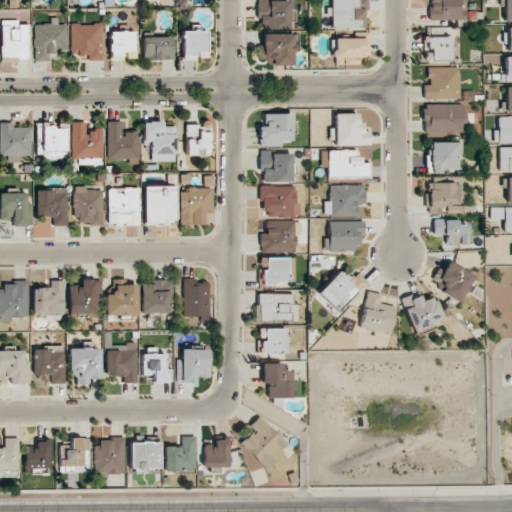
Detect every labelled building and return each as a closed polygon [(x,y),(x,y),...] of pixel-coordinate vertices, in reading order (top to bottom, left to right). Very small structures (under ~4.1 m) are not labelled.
[(289,0),(257,0),(258,29),(291,28),(289,0)] [(367,0),(330,0),(331,27),(364,28),(364,10),(368,10),(367,0)] [(427,0),(428,19),(466,20),(465,0),(427,0)] [(511,0),(503,0),(504,22),(511,21),(511,0)] [(27,24),(19,24),(19,20),(0,20),(1,63),(18,63),(18,59),(28,58),(27,24)] [(34,61),(49,61),(49,51),(66,51),(65,24),(33,24),(34,61)] [(70,55),(88,55),(88,61),(102,60),(102,24),(70,24),(70,55)] [(110,60),(135,59),(134,31),(109,32),(110,60)] [(206,59),(206,31),(182,31),(182,59),(206,59)] [(354,38),(333,38),(334,65),(367,64),(365,32),(354,33),(354,38)] [(294,34),(261,34),(262,65),(295,64),(294,34)] [(171,36),(142,37),(143,60),(172,60),(171,36)] [(426,36),(426,48),(431,48),(431,60),(450,60),(451,37),(426,36)] [(503,81),(511,80),(511,56),(504,56),(503,81)] [(459,99),(459,67),(427,67),(428,85),(423,85),(423,99),(459,99)] [(462,105),(422,104),(422,132),(461,133),(462,105)] [(281,147),(281,141),(291,141),(292,114),(263,113),(263,127),(259,127),(258,147),(281,147)] [(357,113),(334,114),(334,146),(370,145),(369,130),(362,131),(362,122),(357,122),(357,113)] [(494,143),(511,142),(511,116),(497,116),(497,130),(493,130),(494,143)] [(31,155),(31,127),(13,127),(13,123),(0,122),(0,161),(20,162),(20,155),(31,155)] [(103,130),(85,130),(85,122),(71,122),(71,158),(102,159),(103,130)] [(138,132),(122,132),(121,122),(107,122),(107,160),(131,159),(131,164),(138,164),(138,132)] [(143,141),(150,141),(151,161),(174,161),(174,126),(163,126),(163,122),(143,122),(143,141)] [(36,157),(66,157),(66,123),(36,123),(36,157)] [(209,155),(210,125),(186,124),(185,155),(209,155)] [(425,173),(440,173),(440,169),(458,170),(458,157),(461,157),(462,142),(430,142),(430,157),(425,156),(425,173)] [(498,171),(511,170),(511,146),(498,147),(498,171)] [(327,178),(369,177),(368,163),(361,163),(361,157),(355,157),(355,150),(320,150),(320,168),(327,167),(327,178)] [(291,152),(259,153),(259,173),(263,173),(263,182),(292,182),(291,152)] [(428,205),(458,205),(458,183),(428,183),(428,205)] [(364,185),(329,184),(329,200),(324,200),(323,216),(357,216),(357,203),(364,203),(364,185)] [(296,217),(297,187),(261,185),(260,210),(268,210),(268,216),(296,217)] [(144,186),(144,225),(175,225),(175,186),(144,186)] [(108,188),(108,225),(139,224),(139,187),(108,188)] [(179,192),(180,226),(204,225),(204,212),(211,212),(211,187),(187,188),(188,192),(179,192)] [(102,224),(103,188),(73,188),(73,216),(79,216),(79,224),(102,224)] [(35,189),(36,217),(52,216),(52,226),(67,225),(67,189),(35,189)] [(0,193),(0,220),(11,220),(11,227),(31,226),(30,193),(0,193)] [(511,207),(490,207),(490,218),(503,218),(503,232),(511,232),(511,207)] [(467,224),(457,224),(457,220),(433,219),(432,234),(443,235),(443,244),(466,245),(467,224)] [(260,234),(260,251),(296,251),(295,234),(300,234),(300,221),(265,221),(265,234),(260,234)] [(363,222),(326,221),(325,250),(359,250),(360,234),(363,234),(363,222)] [(260,257),(261,284),(288,284),(288,257),(260,257)] [(436,270),(432,278),(445,286),(441,293),(459,303),(474,276),(447,261),(442,272),(436,270)] [(317,293),(338,313),(366,282),(355,271),(348,279),(338,270),(317,293)] [(208,316),(207,279),(182,280),(183,316),(208,316)] [(0,318),(28,318),(27,280),(3,281),(3,289),(0,289),(0,318)] [(32,314),(63,314),(64,280),(50,280),(50,288),(32,287),(32,314)] [(68,286),(68,317),(100,317),(99,280),(81,280),(81,286),(68,286)] [(140,313),(169,314),(171,280),(152,280),(152,284),(141,284),(140,313)] [(105,316),(137,315),(136,284),(113,285),(113,294),(105,295),(105,316)] [(395,307),(379,303),(381,294),(366,291),(358,329),(389,335),(395,307)] [(255,321),(296,321),(297,304),(291,304),(291,294),(256,293),(255,321)] [(401,301),(412,331),(442,320),(433,296),(422,300),(420,294),(401,301)] [(284,328),(258,329),(259,354),(285,354),(284,328)] [(137,382),(136,342),(126,342),(126,350),(105,350),(106,375),(124,375),(124,383),(137,382)] [(63,346),(45,346),(45,349),(33,350),(34,375),(50,375),(51,384),(64,383),(63,346)] [(142,374),(153,374),(153,381),(170,381),(170,369),(164,369),(164,354),(156,353),(156,348),(143,347),(142,374)] [(101,378),(100,348),(69,348),(69,374),(77,374),(77,384),(89,384),(89,378),(101,378)] [(175,382),(195,383),(195,377),(208,378),(209,350),(181,349),(181,360),(176,359),(175,382)] [(23,350),(0,350),(0,378),(10,378),(10,384),(30,383),(30,361),(23,361),(23,350)] [(282,363),(261,363),(262,383),(267,383),(268,398),(292,398),(292,379),(290,379),(290,370),(282,370),(282,363)] [(249,426),(254,430),(241,443),(245,447),(238,454),(258,474),(288,445),(259,416),(249,426)] [(164,446),(165,471),(195,471),(195,436),(180,437),(180,446),(164,446)] [(123,437),(111,437),(111,440),(94,440),(93,477),(105,478),(105,474),(123,474),(123,437)] [(18,438),(3,438),(4,447),(0,447),(0,472),(2,473),(2,469),(18,469),(18,438)] [(59,472),(88,473),(88,439),(60,439),(59,472)] [(203,467),(228,467),(228,439),(214,439),(215,445),(203,446),(203,467)] [(25,470),(50,469),(49,440),(36,441),(36,447),(24,448),(25,470)] [(159,473),(158,442),(128,443),(129,474),(159,473)]
